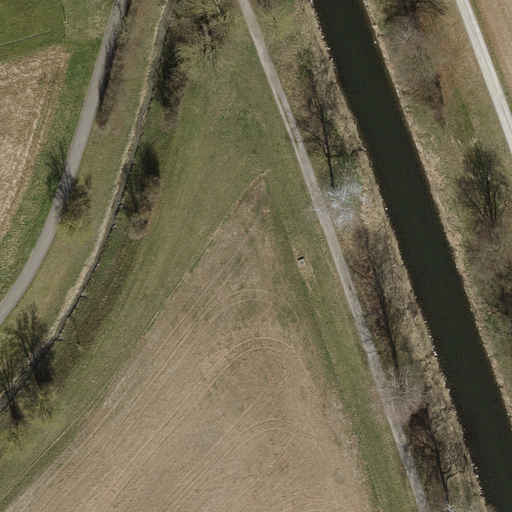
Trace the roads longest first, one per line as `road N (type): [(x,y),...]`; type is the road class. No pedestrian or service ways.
road 1 (track): [(244,0),(424,511)]
road 2 (track): [(0,316),(50,231),(124,0)]
road 3 (track): [(459,0),(511,138)]
